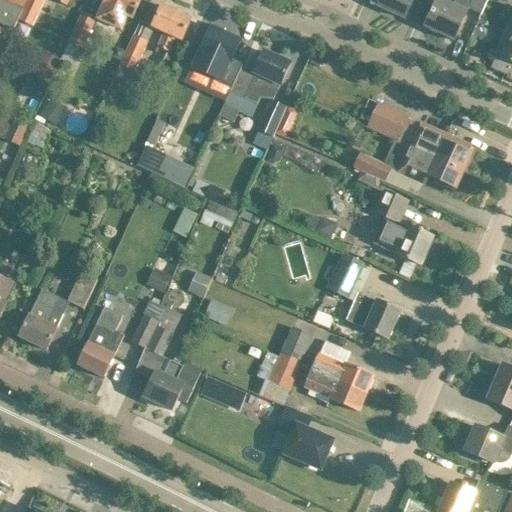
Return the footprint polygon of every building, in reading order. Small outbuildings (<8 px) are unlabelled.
[(0,0),(23,10),(27,0),(0,0)] [(23,10),(0,0),(0,23),(14,30),(18,21),(23,10)] [(27,0),(23,10),(38,17),(45,0),(27,0)] [(105,0),(105,3),(97,20),(120,30),(126,16),(132,19),(141,0),(105,0)] [(381,0),(378,6),(405,18),(413,0),(381,0)] [(455,0),(453,5),(441,0),(438,0),(426,28),(453,41),(462,21),(468,7),(481,13),(486,0),(455,0)] [(162,6),(154,25),(153,28),(164,33),(158,46),(169,51),(175,38),(181,41),(182,38),(191,19),(162,6)] [(511,20),(507,32),(511,34),(511,8),(507,6),(503,17),(511,20)] [(38,17),(23,10),(18,21),(33,28),(38,17)] [(82,14),(62,57),(73,61),(79,48),(83,50),(97,20),(82,14)] [(489,24),(488,26),(492,37),(503,42),(505,37),(507,32),(492,25),(489,24)] [(211,28),(193,68),(232,86),(242,66),(242,65),(232,60),(240,41),(223,34),(225,30),(214,25),(212,29),(211,28)] [(483,47),(494,43),(492,37),(488,26),(477,31),(483,47)] [(511,34),(507,32),(505,37),(503,42),(491,68),(508,76),(511,65),(511,34)] [(121,66),(113,85),(128,92),(131,85),(128,83),(146,42),(134,37),(121,66)] [(112,58),(121,62),(126,52),(116,48),(112,58)] [(327,54),(314,48),(308,61),(321,67),(327,54)] [(230,94),(220,115),(234,121),(239,112),(252,118),(262,98),(274,99),(280,85),(282,82),(290,64),(264,52),(255,71),(255,72),(242,66),(232,86),(229,93),(230,94)] [(34,77),(48,84),(59,62),(44,55),(34,77)] [(40,115),(55,126),(67,110),(52,99),(40,115)] [(275,135),(287,108),(288,106),(275,100),(257,137),(269,143),(272,136),(274,137),(275,135)] [(360,122),(369,126),(398,139),(408,117),(370,100),(360,122)] [(297,113),(287,108),(275,135),(285,139),(297,113)] [(13,120),(4,140),(20,147),(29,127),(13,120)] [(412,142),(410,147),(464,172),(472,154),(468,153),(471,146),(420,123),(412,142)] [(152,131),(146,142),(155,146),(160,135),(152,131)] [(145,145),(136,165),(183,188),(193,168),(145,145)] [(272,145),(266,160),(273,162),(280,159),(283,150),(272,145)] [(464,172),(410,147),(399,173),(424,185),(428,176),(456,189),(464,172)] [(361,173),(380,182),(383,183),(390,168),(358,154),(352,168),(361,173)] [(380,182),(361,173),(357,181),(376,190),(380,182)] [(203,196),(208,184),(195,178),(190,190),(203,196)] [(254,206),(269,204),(268,190),(253,192),(254,206)] [(373,245),(378,247),(396,255),(396,256),(421,266),(427,251),(431,253),(436,253),(438,246),(436,242),(432,241),(433,238),(415,230),(399,223),(408,203),(384,192),(374,214),(386,219),(373,245)] [(238,214),(209,202),(205,211),(202,217),(232,229),(238,214)] [(56,211),(51,223),(59,226),(64,214),(56,211)] [(184,212),(174,232),(185,237),(195,218),(184,212)] [(313,218),(308,229),(316,233),(331,240),(337,225),(323,219),(321,222),(313,218)] [(327,291),(347,300),(363,265),(343,256),(327,291)] [(155,268),(147,285),(165,293),(172,277),(155,268)] [(197,273),(191,287),(198,290),(196,295),(204,298),(212,280),(197,273)] [(81,274),(68,302),(69,303),(84,309),(97,281),(81,274)] [(0,317),(4,309),(7,303),(15,286),(0,278),(0,317)] [(28,321),(19,338),(46,351),(55,333),(56,330),(64,314),(52,309),(58,298),(42,291),(29,317),(28,321)] [(364,330),(370,332),(389,340),(401,312),(358,294),(352,309),(346,322),(364,329),(364,330)] [(165,300),(162,307),(166,309),(171,311),(173,307),(169,302),(165,300)] [(132,342),(146,349),(166,309),(162,307),(152,302),(132,342)] [(210,302),(204,317),(225,326),(231,311),(210,302)] [(86,349),(77,366),(104,379),(113,361),(114,358),(113,357),(124,337),(116,332),(123,317),(105,308),(98,324),(87,345),(86,349)] [(166,309),(146,349),(161,356),(181,316),(171,311),(166,309)] [(292,329),(279,358),(299,367),(312,337),(292,329)] [(299,367),(279,358),(268,353),(257,377),(289,391),(299,367)] [(318,357),(312,372),(366,395),(373,378),(345,365),(342,371),(332,366),(333,363),(318,357)] [(156,373),(153,381),(144,398),(172,412),(178,400),(186,404),(194,387),(203,371),(180,359),(177,365),(170,362),(163,377),(156,373)] [(511,369),(502,366),(495,383),(511,389),(511,369)] [(366,395),(312,372),(305,386),(331,397),(330,400),(359,412),(366,395)] [(207,380),(201,395),(220,403),(226,388),(207,380)] [(511,389),(495,383),(488,399),(506,407),(511,409),(511,389)] [(255,415),(254,417),(273,425),(279,409),(261,401),(255,415)] [(279,425),(276,431),(291,437),(284,455),(320,470),(333,441),(315,433),(306,429),(311,418),(286,408),(286,409),(279,425)] [(504,439),(502,438),(476,427),(471,439),(468,438),(463,449),(466,450),(465,452),(477,457),(476,460),(486,464),(487,462),(493,464),(504,439)] [(511,455),(511,429),(507,427),(502,438),(504,439),(509,441),(508,442),(511,444),(511,451),(511,455)] [(451,484),(440,510),(443,511),(511,511),(511,495),(506,493),(506,492),(485,483),(479,480),(473,493),(470,492),(451,484)] [(407,502),(403,511),(429,511),(430,511),(407,502)]
